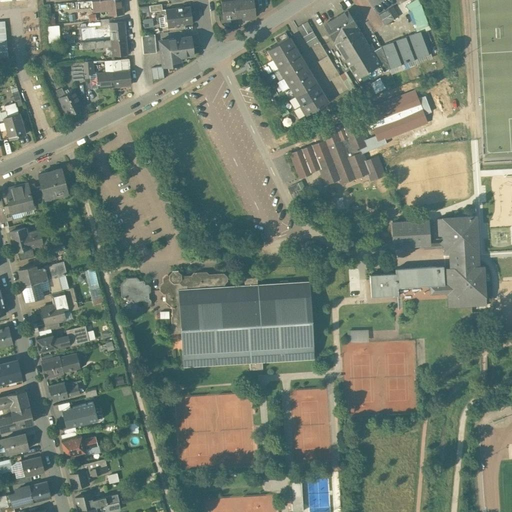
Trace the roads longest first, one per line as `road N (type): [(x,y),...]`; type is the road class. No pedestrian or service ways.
road 1 (residential): [(0,250),(64,511)]
road 2 (residential): [(0,166),(117,114),(216,56)]
